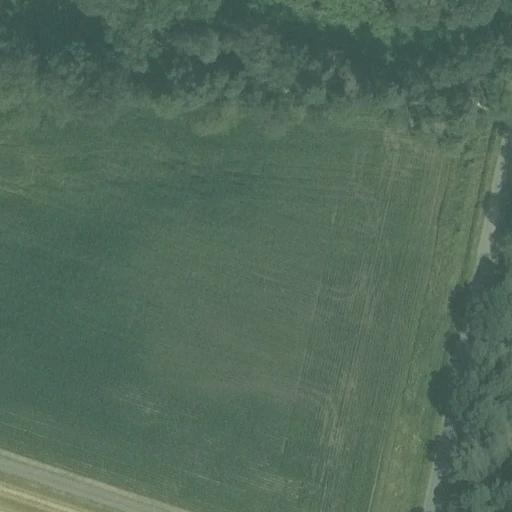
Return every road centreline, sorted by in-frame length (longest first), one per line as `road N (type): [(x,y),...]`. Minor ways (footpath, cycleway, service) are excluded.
road 1 (unclassified): [(430,511),(511,119)]
road 2 (unknown): [(179,511),(0,447)]
